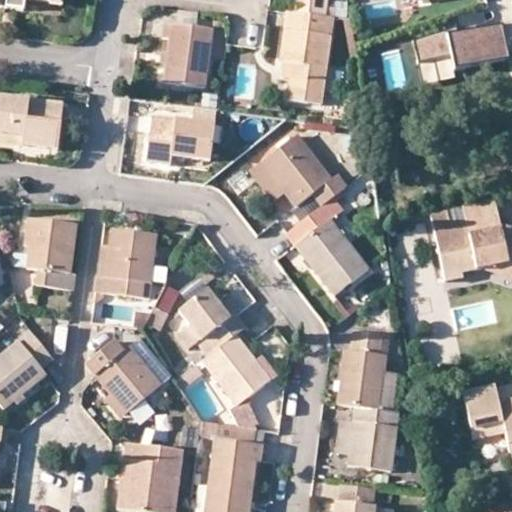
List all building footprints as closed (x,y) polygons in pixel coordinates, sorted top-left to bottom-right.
[(6,0),(6,8),(23,11),(25,1),(50,5),(50,0),(6,0)] [(292,0),(291,14),(325,18),(326,10),(327,0),(292,0)] [(421,0),(368,0),(370,7),(400,1),(402,10),(423,5),(422,1),(421,0)] [(334,11),(326,10),(325,18),(335,19),(346,19),(347,3),(334,3),(334,11)] [(291,14),(286,14),(280,63),(285,64),(292,65),(289,80),(287,102),(322,106),(335,19),(325,18),(291,14)] [(214,31),(165,24),(162,39),(170,40),(164,84),(206,90),(214,31)] [(511,24),(503,26),(504,28),(461,37),(459,30),(415,44),(420,67),(453,61),(456,74),(511,63),(511,59),(511,24)] [(283,79),(289,80),(292,65),(285,64),(283,79)] [(64,107),(0,98),(0,142),(58,150),(64,107)] [(216,126),(154,117),(148,163),(171,166),(172,157),(212,162),(216,126)] [(263,164),(287,195),(297,208),(314,195),(324,207),(336,198),(349,188),(339,175),(333,180),(299,136),(263,164)] [(276,204),(287,195),(263,164),(252,173),(276,204)] [(336,198),(324,207),(289,235),(337,297),(370,271),(332,221),(346,211),(336,198)] [(511,235),(511,236),(511,234),(511,227),(503,225),(497,202),(432,216),(447,282),(467,277),(466,272),(480,270),(507,263),(511,264),(511,235)] [(76,226),(29,220),(25,247),(30,248),(26,270),(41,272),(40,287),(74,290),(75,282),(76,275),(71,274),(76,226)] [(107,279),(99,278),(96,293),(142,300),(145,285),(152,286),(158,236),(113,231),(111,248),(107,279)] [(103,247),(99,278),(107,279),(111,248),(103,247)] [(511,279),(511,264),(507,263),(480,270),(511,279)] [(231,320),(221,305),(209,290),(179,312),(180,313),(202,341),(200,344),(210,357),(237,336),(247,328),(237,316),(231,320)] [(225,301),(221,305),(231,320),(237,316),(225,301)] [(163,330),(170,315),(160,310),(153,325),(163,330)] [(196,346),(200,344),(202,341),(180,313),(174,318),(196,346)] [(357,408),(394,413),(400,375),(387,373),(389,357),(382,356),(384,335),(356,332),(353,352),(347,352),(339,406),(357,408)] [(44,370),(54,362),(32,333),(0,359),(0,404),(6,411),(49,377),(44,370)] [(249,365),(256,360),(237,336),(210,357),(203,362),(240,408),(266,387),(249,365)] [(112,395),(128,414),(162,387),(129,349),(124,353),(115,342),(88,366),(112,395)] [(273,382),(256,360),(249,365),(266,387),(273,382)] [(183,393),(205,376),(197,366),(177,382),(183,393)] [(501,405),(497,388),(465,396),(473,431),(505,424),(501,405)] [(121,419),(128,414),(112,395),(105,401),(121,419)] [(511,401),(501,405),(505,424),(508,435),(511,453),(511,401)] [(355,425),(351,457),(349,468),(392,473),(400,414),(394,413),(357,408),(355,425)] [(250,511),(257,463),(263,463),(265,446),(256,445),(258,431),(203,424),(201,439),(215,441),(206,511),(250,511)] [(338,456),(351,457),(355,425),(342,424),(338,456)] [(505,424),(473,431),(476,442),(508,435),(505,424)] [(185,430),(180,449),(196,453),(201,434),(185,430)] [(129,485),(122,484),(119,511),(122,511),(176,511),(185,452),(127,445),(125,461),(133,462),(129,485)] [(125,461),(122,484),(129,485),(133,462),(125,461)] [(339,487),(337,504),(375,509),(377,492),(339,487)]
